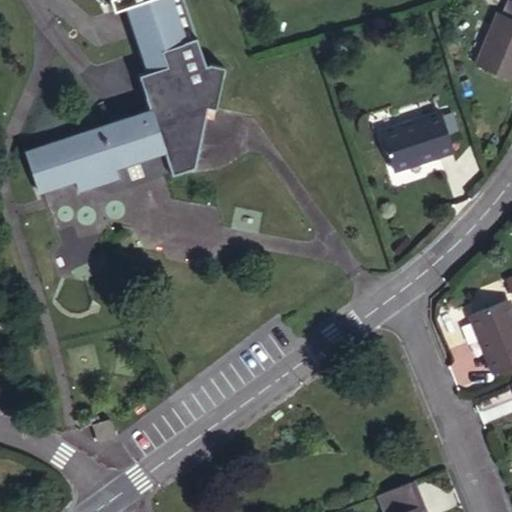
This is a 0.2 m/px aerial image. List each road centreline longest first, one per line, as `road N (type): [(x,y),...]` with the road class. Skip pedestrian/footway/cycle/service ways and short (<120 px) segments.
road 1 (residential): [(396,294),(107,494)]
road 2 (residential): [(396,294),(486,511)]
road 3 (residential): [(511,180),(396,294)]
road 4 (residential): [(107,494),(27,438),(0,432)]
